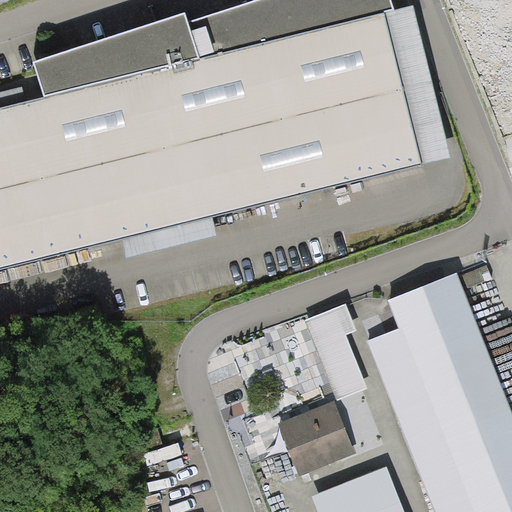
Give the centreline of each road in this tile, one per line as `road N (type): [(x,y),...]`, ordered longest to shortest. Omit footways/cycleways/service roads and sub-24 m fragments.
road 1 (residential): [(240,511),(198,379),(202,339),(234,314),(480,233),(493,203),(487,157),(423,0)]
road 2 (unknown): [(0,282),(487,157)]
road 3 (residential): [(0,38),(119,0)]
